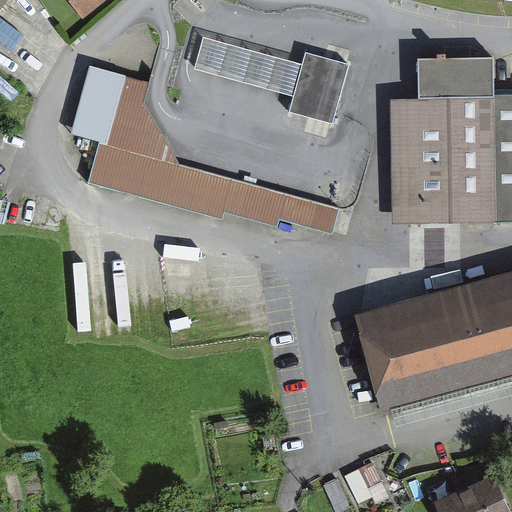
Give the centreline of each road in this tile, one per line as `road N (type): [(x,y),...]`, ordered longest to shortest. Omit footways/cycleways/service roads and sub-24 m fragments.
road 1 (unclassified): [(153,0),(72,72),(48,114),(29,189),(69,216),(292,269),(317,292)]
road 2 (unclassified): [(317,292),(336,436),(372,448),(511,416)]
road 3 (unclassified): [(317,292),(511,258)]
